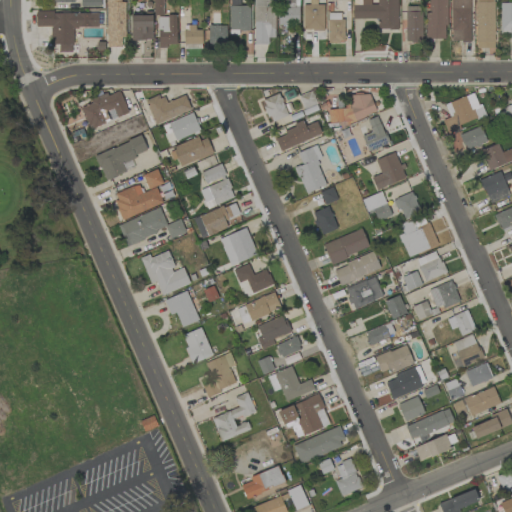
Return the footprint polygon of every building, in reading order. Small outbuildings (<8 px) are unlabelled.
[(106,0),(107,48),(122,47),(121,38),(125,38),(124,0),(106,0)] [(250,6),(240,6),(239,0),(229,0),(229,30),(249,31),(250,6)] [(253,0),(253,44),(268,44),(268,37),(274,37),(274,0),(253,0)] [(298,0),(278,0),(278,25),(298,25),(298,0)] [(324,5),(316,5),(316,0),(308,0),(309,5),(303,5),(303,30),(323,31),(324,5)] [(352,0),(353,19),(377,19),(378,30),(398,29),(397,0),(376,0),(376,4),(370,4),(370,0),(352,0)] [(426,0),(426,39),(446,39),(446,0),(426,0)] [(469,0),(450,0),(451,42),(470,42),(469,0)] [(474,0),(475,48),(494,48),(493,0),(474,0)] [(511,3),(500,3),(501,33),(510,33),(510,42),(511,42),(511,3)] [(421,6),(404,6),(405,42),(421,42),(421,6)] [(343,13),(327,13),(327,42),(343,42),(343,13)] [(131,40),(152,40),(152,15),(130,16),(131,40)] [(176,16),(157,17),(157,46),(176,46),(176,16)] [(226,26),(208,26),(207,46),(225,46),(226,26)] [(184,49),(201,49),(201,27),(184,28),(184,49)] [(89,129),(128,113),(118,90),(79,106),(89,129)] [(299,95),(304,114),(318,111),(312,91),(299,95)] [(271,123),(288,116),(278,93),(262,100),(271,123)] [(483,118),(472,93),(444,104),(450,117),(442,120),(447,133),(483,118)] [(190,110),(184,95),(166,103),(162,94),(145,102),(155,125),(190,110)] [(376,112),(368,94),(350,95),(350,104),(339,109),(328,109),(328,123),(345,122),(346,125),(376,112)] [(511,103),(502,107),(507,121),(511,119),(511,103)] [(199,130),(192,113),(167,124),(175,141),(199,130)] [(367,120),(371,132),(362,136),(367,152),(388,144),(378,116),(367,120)] [(321,134),(316,121),(305,126),(303,123),(273,136),(280,152),(321,134)] [(465,151),(486,142),(480,126),(459,135),(465,151)] [(180,167),(212,154),(204,134),(171,147),(180,167)] [(94,154),(104,181),(125,173),(121,162),(147,152),(141,137),(94,154)] [(488,171),(511,160),(511,147),(501,153),(497,144),(480,151),(488,171)] [(296,152),(301,165),(295,167),(304,194),(327,186),(313,147),(296,152)] [(375,160),(380,174),(371,177),(376,190),(405,179),(400,167),(400,168),(394,153),(375,160)] [(205,184),(225,176),(221,164),(200,172),(205,184)] [(161,185),(157,170),(143,174),(147,189),(161,185)] [(510,195),(499,171),(479,180),(489,204),(510,195)] [(207,210),(234,197),(225,178),(198,191),(207,210)] [(156,187),(142,193),(139,184),(112,194),(122,219),(162,205),(156,187)] [(325,204),(336,200),(332,188),(320,192),(325,204)] [(368,214),(373,212),(376,221),(390,216),(381,192),(362,199),(368,214)] [(419,212),(412,192),(394,199),(401,218),(419,212)] [(227,228),(224,220),(239,215),(234,202),(192,219),(200,239),(227,228)] [(312,213),(322,236),(337,228),(327,207),(312,213)] [(511,222),(511,207),(494,213),(498,227),(511,222)] [(125,245),(166,229),(170,238),(184,232),(179,220),(166,225),(159,208),(117,225),(125,245)] [(428,222),(414,228),(410,220),(398,225),(402,233),(398,235),(407,257),(437,245),(428,222)] [(218,239),(230,266),(256,254),(245,228),(218,239)] [(330,263),(368,248),(361,229),(322,244),(330,263)] [(189,284),(183,268),(174,271),(167,251),(149,258),(148,255),(140,258),(150,285),(156,282),(160,295),(189,284)] [(380,268),(373,251),(332,269),(340,285),(380,268)] [(444,274),(436,251),(415,259),(424,281),(444,274)] [(266,269),(252,275),(248,264),(232,270),(243,297),(272,285),(266,269)] [(402,276),(406,291),(420,286),(416,272),(402,276)] [(344,288),(352,309),(381,298),(374,277),(344,288)] [(459,300),(451,280),(427,290),(436,310),(459,300)] [(181,327),(197,321),(186,291),(164,300),(169,315),(175,313),(181,327)] [(249,321),(280,309),(273,292),(243,305),(249,321)] [(406,313),(398,295),(384,301),(391,319),(406,313)] [(418,318),(430,314),(425,302),(420,304),(423,310),(416,313),(418,318)] [(475,330),(468,310),(447,317),(452,329),(457,328),(460,336),(475,330)] [(261,349),(274,344),(272,339),(289,332),(282,316),(256,326),(260,337),(256,338),(261,349)] [(364,334),(369,346),(395,334),(389,322),(364,334)] [(211,356),(201,328),(182,335),(187,347),(184,348),(190,364),(211,356)] [(482,359),(473,334),(452,342),(461,367),(482,359)] [(301,350),(296,337),(274,345),(279,358),(301,350)] [(380,374),(412,365),(406,346),(374,356),(380,374)] [(235,384),(229,368),(234,365),(229,353),(204,363),(212,381),(201,385),(206,396),(235,384)] [(491,378),(485,363),(463,372),(470,387),(491,378)] [(314,391),(310,379),(297,384),(291,367),(267,375),(272,391),(280,388),(284,401),(314,391)] [(413,369),(384,381),(392,400),(421,388),(413,369)] [(470,416),(499,403),(492,386),(462,399),(470,416)] [(254,412),(247,393),(234,398),(238,408),(211,418),(220,442),(249,430),(246,422),(235,426),(233,421),(254,412)] [(277,411),(282,425),(296,419),(303,436),(321,427),(315,411),(323,407),(318,394),(277,411)] [(397,405),(404,422),(424,414),(416,396),(397,405)] [(409,439),(453,423),(448,409),(404,425),(409,439)] [(475,439),(511,423),(505,410),(469,427),(475,439)] [(292,444),(299,463),(345,447),(338,427),(292,444)] [(413,447),(419,461),(451,448),(445,434),(413,447)] [(334,465),(340,479),(334,481),(340,496),(361,488),(351,459),(334,465)] [(245,499),(284,482),(277,466),(238,483),(245,499)] [(511,490),(511,473),(497,478),(502,494),(511,490)] [(286,491),(295,510),(307,505),(299,485),(286,491)] [(440,511),(460,511),(459,507),(478,502),(475,492),(438,501),(440,511)] [(511,511),(511,496),(499,500),(502,511),(511,511)] [(252,511),(284,511),(281,497),(251,506),(252,511)]
